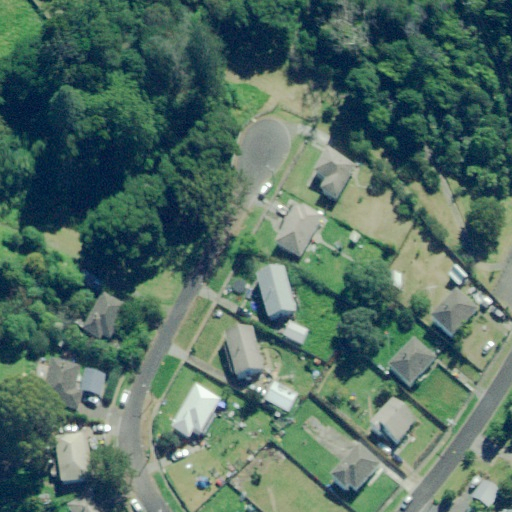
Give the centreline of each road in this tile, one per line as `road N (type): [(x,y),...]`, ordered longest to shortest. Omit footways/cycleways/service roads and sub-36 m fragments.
road 1 (residential): [(263,142),(137,391),(129,452),(158,511)]
road 2 (residential): [(404,511),(450,459),(511,360)]
